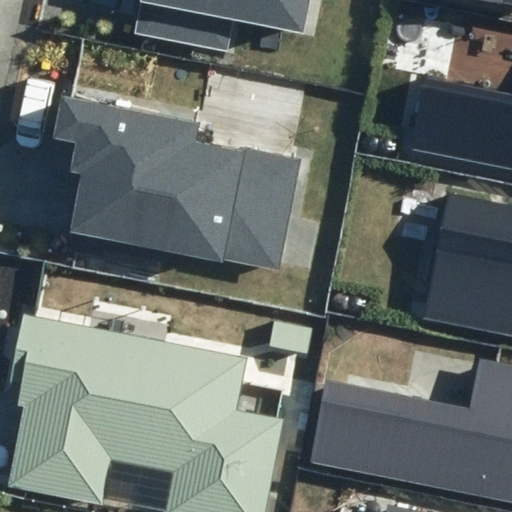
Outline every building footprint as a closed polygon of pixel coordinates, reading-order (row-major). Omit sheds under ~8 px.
[(304,34),(310,0),(141,0),(135,32),(228,49),(234,20),(304,34)] [(413,149),(511,168),(511,97),(426,81),(413,149)] [(280,269),(301,160),(197,140),(201,121),(61,94),(52,140),(75,144),(69,174),(79,176),(68,231),(223,261),(223,258),(280,269)] [(426,316),(511,333),(511,205),(450,193),(426,316)] [(6,486),(104,506),(113,461),(171,473),(163,511),(264,511),(283,416),(239,408),(250,356),(20,310),(4,388),(20,391),(18,405),(22,406),(6,486)] [(312,460),(511,499),(511,366),(481,361),(471,409),(328,380),(312,460)]
